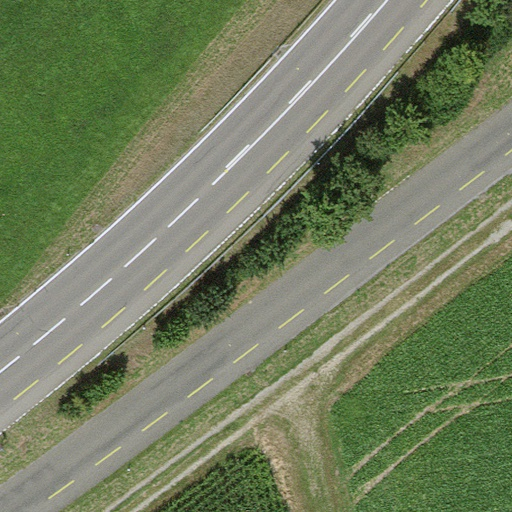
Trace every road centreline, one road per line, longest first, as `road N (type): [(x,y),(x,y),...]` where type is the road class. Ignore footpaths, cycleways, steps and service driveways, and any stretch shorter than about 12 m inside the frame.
road 1 (primary): [(8,511),(511,136)]
road 2 (primary): [(0,378),(147,249),(384,0)]
road 3 (track): [(125,511),(511,225)]
road 4 (track): [(337,511),(312,380)]
